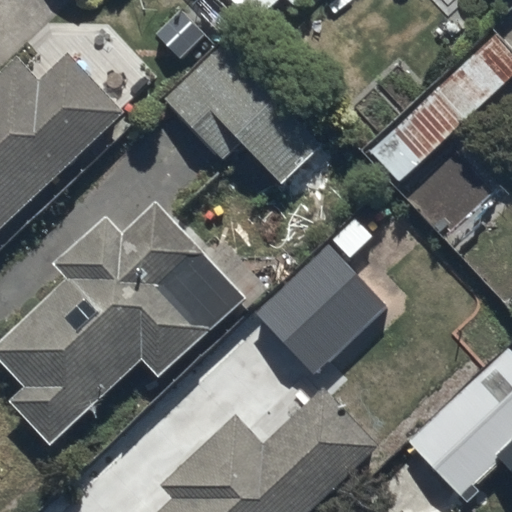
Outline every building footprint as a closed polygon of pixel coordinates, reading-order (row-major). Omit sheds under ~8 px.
[(511,76),(511,41),(501,30),(374,148),(402,179),(511,76)] [(228,39),(166,98),(225,162),(247,141),(283,179),(323,141),(228,39)] [(0,232),(128,114),(70,52),(44,76),(24,54),(0,76),(0,232)] [(15,394),(54,437),(147,353),(164,372),(251,293),(164,197),(131,227),(116,211),(59,263),(70,275),(0,337),(0,345),(31,379),(15,394)] [(378,234),(360,215),(262,312),(320,370),(392,299),(352,259),(378,234)] [(511,346),(510,345),(409,439),(462,496),(511,449),(511,346)] [(175,495),(157,511),(310,511),(384,443),(329,384),(270,440),(241,409),(163,483),(175,495)]
